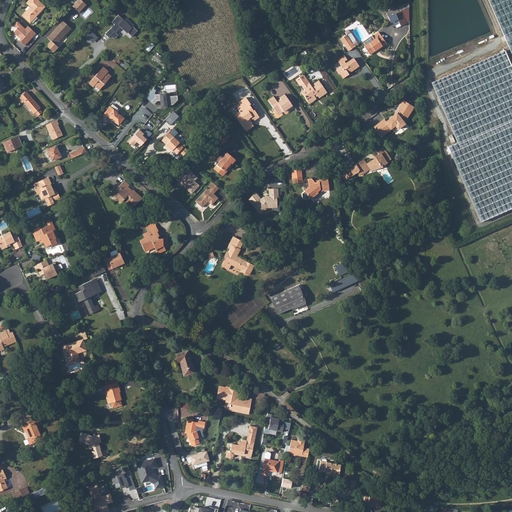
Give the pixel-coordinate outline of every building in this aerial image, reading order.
[(39,0),(27,0),(25,3),(29,6),(22,15),(30,22),(42,9),(38,6),(42,2),(39,0)] [(85,5),(80,0),(77,0),(76,2),(72,6),(78,13),(85,5)] [(511,0),(484,0),(507,49),(511,60),(511,0)] [(400,11),(407,8),(407,3),(384,13),(387,17),(400,11)] [(391,20),(394,25),(399,23),(400,26),(406,23),(408,23),(407,8),(400,11),(387,17),(389,21),(391,20)] [(118,14),(111,21),(113,24),(104,34),(108,38),(111,36),(113,39),(118,35),(114,32),(119,28),(125,33),(126,32),(130,36),(136,30),(118,14)] [(16,21),(13,25),(17,28),(13,32),(20,38),(17,41),(24,47),(37,33),(27,25),(24,28),(16,21)] [(69,30),(62,22),(46,38),(49,41),(46,44),(46,48),(52,54),(57,48),(54,45),(69,30)] [(90,29),(84,35),(92,43),(98,37),(90,29)] [(378,47),(379,48),(387,43),(379,30),(374,34),(372,32),(366,36),(366,39),(368,42),(364,44),(370,53),(378,47)] [(356,46),(350,37),(343,41),(350,50),(356,46)] [(66,41),(64,38),(57,44),(60,47),(66,41)] [(511,60),(507,49),(430,82),(456,142),(448,146),(480,221),(511,206),(511,60)] [(163,66),(167,60),(157,53),(153,59),(163,66)] [(340,73),(343,77),(349,73),(348,71),(351,69),(351,70),(359,64),(354,56),(346,62),(345,61),(347,59),(344,54),(337,59),(341,65),(336,69),(339,74),(340,73)] [(93,87),(98,91),(110,77),(106,73),(107,72),(102,67),(87,84),(91,88),(93,87)] [(302,83),(305,88),(302,90),(309,100),(316,95),(314,93),(317,91),(321,96),(328,91),(320,78),(315,82),(317,84),(314,86),(304,72),(296,77),(301,84),(302,83)] [(153,88),(145,97),(154,105),(157,101),(159,101),(159,108),(167,108),(166,105),(172,105),(178,100),(176,89),(165,90),(165,92),(155,92),(156,90),(153,88)] [(285,107),(287,110),(291,107),(290,105),(295,102),(287,91),(282,94),(284,97),(280,100),(275,94),(270,98),(279,111),(285,107)] [(41,108),(26,92),(20,98),(34,114),(41,108)] [(254,122),(252,119),(260,113),(256,108),(255,109),(251,103),(252,102),(247,95),(240,100),(242,104),(239,106),(241,110),(244,114),(239,117),(246,127),(254,122)] [(415,105),(404,98),(399,107),(400,108),(398,111),(387,120),(385,118),(376,125),(383,134),(397,123),(400,127),(406,122),(402,117),(405,113),(409,115),(415,105)] [(123,118),(116,113),(118,109),(111,104),(108,107),(111,109),(106,116),(118,125),(123,118)] [(111,109),(108,107),(103,114),(106,116),(111,109)] [(174,111),(166,120),(170,125),(179,116),(174,111)] [(59,124),(57,120),(46,125),(53,140),(63,135),(62,133),(61,132),(60,131),(61,131),(58,125),(59,124)] [(223,135),(227,139),(234,132),(229,128),(223,135)] [(143,133),(138,129),(126,142),(133,147),(136,143),(140,147),(152,134),(149,131),(145,130),(143,133)] [(165,148),(168,150),(169,149),(172,152),(171,153),(176,157),(179,153),(182,156),(184,156),(187,153),(186,150),(185,149),(185,147),(181,144),(179,143),(173,139),(174,138),(170,134),(162,143),(166,146),(165,148)] [(224,143),(227,139),(223,135),(221,134),(218,137),(224,143)] [(24,146),(20,137),(5,143),(9,153),(24,146)] [(62,156),(56,145),(48,150),(53,160),(62,156)] [(85,146),(70,153),(72,158),(87,152),(85,146)] [(361,171),(362,171),(361,169),(364,167),(367,172),(370,170),(371,171),(385,168),(383,165),(386,163),(387,164),(389,163),(388,162),(392,159),(389,154),(390,153),(385,146),(379,150),(381,154),(377,157),(377,158),(368,164),(366,159),(361,162),(362,163),(359,165),(358,164),(349,170),(353,176),(361,171)] [(98,157),(82,164),(85,170),(113,159),(111,157),(100,147),(94,149),(98,157)] [(228,171),(228,170),(229,168),(230,169),(234,165),(235,165),(238,161),(229,153),(216,169),(224,176),(228,171)] [(186,171),(180,177),(186,184),(187,183),(189,184),(189,186),(195,191),(202,183),(197,179),(200,176),(193,169),(189,174),(186,171)] [(39,194),(42,201),(44,199),(48,207),(54,204),(54,203),(60,200),(56,192),(54,193),(50,185),(51,185),(48,178),(36,183),(37,186),(33,187),(37,195),(39,194)] [(123,200),(132,208),(142,197),(134,190),(133,192),(127,186),(129,184),(124,180),(114,191),(112,193),(121,202),(123,200)] [(222,186),(216,180),(210,186),(211,186),(199,199),(206,206),(209,202),(209,200),(211,198),(215,202),(221,196),(217,191),(222,186)] [(310,204),(313,201),(314,201),(320,195),(320,194),(319,193),(322,193),(323,194),(331,194),(330,182),(321,183),(321,185),(318,186),(315,183),(311,184),(312,191),(305,198),(305,203),(310,204)] [(255,192),(248,200),(264,218),(271,211),(280,211),(279,201),(281,200),(280,193),(272,193),(273,201),(271,201),(271,202),(268,202),(267,201),(267,196),(261,198),(255,192)] [(163,238),(158,238),(158,236),(159,236),(157,231),(158,230),(155,224),(156,224),(155,222),(146,226),(148,232),(144,234),(145,238),(140,240),(145,250),(154,246),(155,248),(163,245),(163,238)] [(42,239),(46,247),(51,244),(52,246),(57,244),(55,239),(56,239),(52,231),(55,230),(53,225),(41,230),(41,231),(34,234),(37,242),(42,239)] [(11,232),(4,235),(5,237),(0,239),(0,242),(1,244),(0,244),(0,245),(3,251),(7,249),(9,248),(8,246),(14,243),(17,250),(24,247),(19,236),(13,238),(11,232)] [(232,264),(242,269),(241,271),(250,275),(254,266),(247,262),(247,261),(242,259),(235,257),(237,253),(238,253),(244,242),(233,237),(228,248),(231,249),(229,253),(227,253),(226,256),(227,257),(223,266),(230,269),(232,264)] [(159,257),(167,254),(163,245),(155,248),(159,257)] [(112,267),(112,268),(119,265),(120,266),(125,264),(120,253),(104,260),(108,268),(112,267)] [(38,269),(40,275),(46,273),(49,278),(60,273),(55,262),(49,265),(47,260),(35,265),(36,270),(38,269)] [(342,260),(334,264),(337,271),(345,266),(342,260)] [(103,266),(102,265),(88,271),(91,278),(105,272),(103,266)] [(355,277),(352,270),(328,281),(331,288),(355,277)] [(96,290),(90,293),(92,297),(103,292),(100,287),(97,279),(92,281),(96,290)] [(90,293),(96,290),(92,281),(78,287),(81,291),(77,293),(77,291),(71,294),(73,297),(71,297),(71,299),(72,303),(74,303),(75,302),(76,304),(83,301),(90,315),(96,312),(94,307),(90,298),(92,297),(90,293)] [(283,288),(274,291),(275,294),(270,296),(277,313),(303,303),(296,285),(284,290),(283,288)] [(9,328),(0,331),(0,349),(0,350),(5,348),(4,346),(17,340),(13,331),(11,332),(9,328)] [(79,360),(77,352),(86,349),(83,339),(63,345),(69,363),(79,360)] [(179,362),(183,375),(193,372),(187,351),(174,354),(176,362),(179,362)] [(121,373),(113,369),(110,376),(105,377),(106,383),(103,384),(104,389),(108,388),(111,402),(112,402),(113,406),(122,404),(121,399),(122,399),(120,391),(121,390),(118,380),(121,373)] [(239,401),(238,402),(237,401),(236,400),(235,398),(237,390),(231,389),(227,388),(226,390),(224,390),(225,387),(218,386),(216,396),(220,397),(221,396),(225,396),(224,402),(230,403),(229,410),(247,414),(250,402),(243,401),(239,400),(239,401)] [(180,408),(189,409),(190,403),(181,401),(180,408)] [(277,431),(282,432),(285,421),(279,420),(279,419),(271,417),(269,429),(265,428),(264,433),(276,435),(277,431)] [(28,434),(29,437),(26,438),(29,445),(39,441),(37,438),(40,436),(36,428),(40,426),(37,418),(27,423),(29,426),(24,427),(26,432),(27,434),(28,434)] [(187,437),(186,438),(187,441),(188,441),(190,447),(197,444),(195,439),(197,438),(195,432),(196,428),(202,429),(204,421),(197,420),(196,422),(186,420),(183,433),(187,434),(187,437)] [(234,456),(235,453),(246,455),(246,457),(251,458),(257,429),(249,427),(246,442),(241,441),(241,444),(237,446),(232,445),(230,452),(227,451),(226,457),(231,458),(234,456)] [(92,448),(92,450),(91,451),(93,458),(101,456),(100,451),(98,443),(101,442),(99,435),(94,436),(81,432),(79,440),(85,442),(91,444),(92,448)] [(305,438),(298,436),(297,440),(292,439),(289,454),(296,455),(296,454),(297,455),(299,453),(302,454),(303,447),(305,438)] [(264,451),(260,474),(266,475),(267,470),(279,472),(281,459),(277,458),(277,459),(268,458),(269,452),(268,451),(266,450),(264,451)] [(136,462),(159,456),(160,463),(164,462),(162,452),(135,459),(136,462)] [(207,452),(190,457),(193,469),(207,465),(207,462),(209,461),(207,452)] [(154,459),(135,464),(139,479),(141,478),(142,482),(148,480),(154,484),(155,484),(157,489),(164,487),(161,477),(158,477),(152,474),(151,470),(157,468),(154,459)] [(341,465),(320,461),(319,471),(340,475),(341,465)] [(130,491),(135,489),(131,476),(124,479),(122,475),(124,474),(122,468),(111,473),(113,476),(110,477),(113,485),(118,483),(120,488),(120,489),(125,488),(128,486),(128,488),(129,489),(130,489),(130,491)] [(0,491),(8,488),(4,479),(7,478),(3,470),(0,471),(0,491)] [(141,478),(139,479),(141,484),(148,482),(153,485),(154,490),(157,489),(155,484),(154,484),(148,480),(142,482),(141,478)] [(355,481),(349,480),(348,485),(329,490),(330,495),(331,496),(327,497),(328,501),(332,502),(337,500),(336,497),(347,494),(348,495),(352,496),(355,481)] [(101,495),(97,483),(87,487),(92,501),(89,503),(91,511),(97,510),(97,511),(106,511),(109,511),(107,504),(113,501),(110,492),(101,495)] [(15,500),(30,493),(27,487),(12,494),(15,500)] [(46,488),(32,494),(35,500),(48,494),(46,488)] [(375,508),(377,497),(372,496),(372,498),(364,496),(362,505),(370,506),(370,508),(375,508)]
